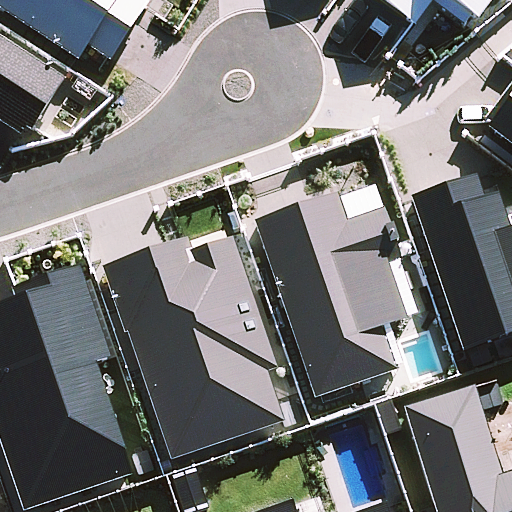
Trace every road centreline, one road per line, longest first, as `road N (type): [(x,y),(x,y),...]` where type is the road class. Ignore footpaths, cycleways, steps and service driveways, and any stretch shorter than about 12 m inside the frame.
road 1 (residential): [(180,139),(195,88),(218,51),(248,42),(273,50),(289,71),(286,103),(259,122)]
road 2 (residential): [(0,206),(71,186),(180,139)]
